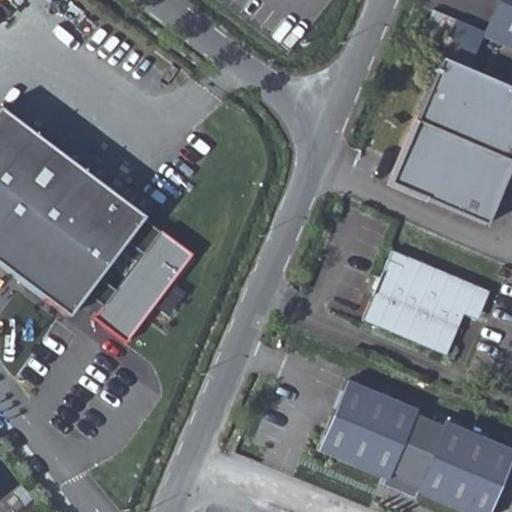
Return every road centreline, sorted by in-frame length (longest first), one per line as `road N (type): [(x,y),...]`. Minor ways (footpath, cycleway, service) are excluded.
road 1 (unclassified): [(171,511),(327,134)]
road 2 (unclassified): [(327,134),(153,0)]
road 3 (unclassified): [(327,134),(383,0)]
